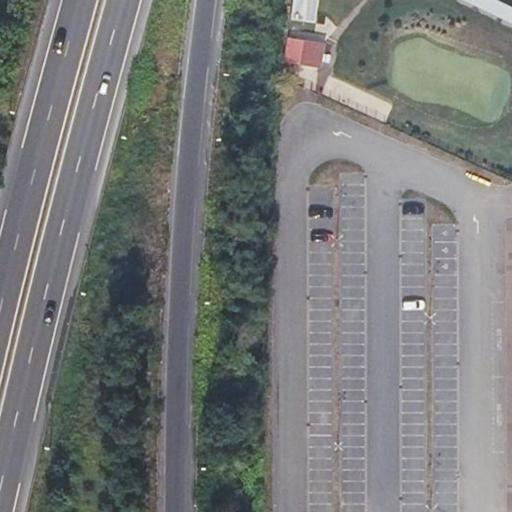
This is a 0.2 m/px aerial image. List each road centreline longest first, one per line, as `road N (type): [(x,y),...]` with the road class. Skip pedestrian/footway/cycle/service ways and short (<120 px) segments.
road 1 (motorway): [(0,505),(59,234),(123,0)]
road 2 (motorway): [(175,511),(187,183),(206,0)]
road 3 (motorway): [(79,0),(0,313)]
